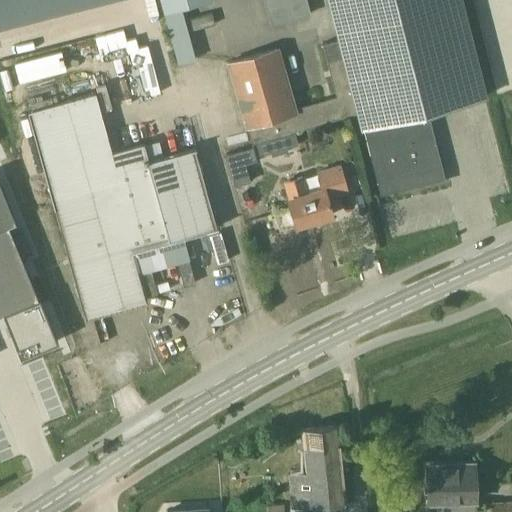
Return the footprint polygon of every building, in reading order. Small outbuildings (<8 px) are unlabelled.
[(0,0),(0,28),(110,0),(0,0)] [(208,0),(161,0),(178,65),(195,60),(181,7),(208,0)] [(262,0),(268,24),(304,16),(300,0),(262,0)] [(322,46),(335,98),(341,96),(346,119),(357,116),(361,129),(363,128),(380,196),(444,179),(427,112),(485,97),(460,0),(327,0),(338,42),(322,46)] [(191,31),(215,24),(211,11),(187,18),(191,31)] [(341,96),(335,98),(294,108),(277,50),(229,63),(252,145),(346,119),(341,96)] [(217,228),(194,149),(148,162),(143,146),(112,155),(95,93),(27,112),(84,322),(148,304),(138,270),(187,256),(182,237),(217,228)] [(294,134),(283,137),(286,148),(297,145),(294,134)] [(256,161),(252,147),(225,155),(234,186),(250,181),(245,164),(256,161)] [(348,193),(340,165),(317,172),(322,189),(305,194),(301,178),(282,183),(287,200),(286,200),(288,209),(272,213),(277,229),(294,224),(294,227),(330,216),(326,200),(348,193)] [(0,228),(8,225),(15,222),(0,185),(0,228)] [(8,225),(0,228),(0,315),(3,314),(16,348),(34,341),(37,350),(38,350),(57,342),(42,305),(39,298),(38,298),(30,280),(8,225)] [(13,236),(22,259),(33,254),(23,232),(13,236)] [(346,504),(338,425),(300,429),(305,474),(288,475),(291,509),(346,504)] [(475,503),(473,464),(454,465),(454,468),(426,469),(427,477),(425,477),(425,482),(427,482),(428,505),(475,503)]
